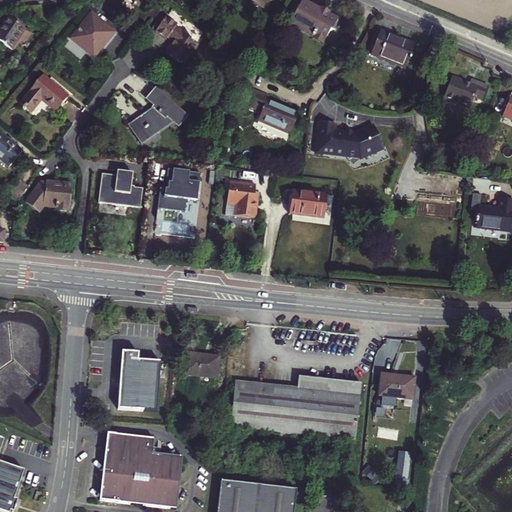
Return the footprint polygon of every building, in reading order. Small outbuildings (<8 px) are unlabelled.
[(272,0),(248,0),(267,10),(272,0)] [(303,0),(291,22),(316,36),(318,32),(327,38),(331,30),(333,31),(339,19),(304,0),(303,0)] [(115,33),(91,14),(71,39),(94,59),(115,33)] [(26,29),(7,16),(0,26),(0,41),(12,50),(26,29)] [(174,41),(166,52),(182,64),(197,44),(175,27),(177,25),(166,17),(155,32),(165,40),(168,36),(174,41)] [(324,43),(327,38),(318,32),(316,36),(315,38),(324,43)] [(393,37),(380,32),(371,55),(406,68),(414,47),(393,38),(393,37)] [(480,100),(486,85),(470,79),(468,83),(450,76),(441,98),(466,109),(472,96),(480,100)] [(68,97),(43,77),(21,104),(32,113),(42,101),(56,112),(68,97)] [(289,136),(299,114),(267,100),(268,97),(251,89),(246,98),(243,97),(239,105),(246,108),(247,106),(261,112),(257,121),(289,136)] [(155,107),(130,126),(143,143),(160,131),(157,127),(168,119),(177,127),(185,117),(155,91),(147,100),(155,107)] [(511,96),(511,97),(502,117),(511,121),(511,96)] [(327,126),(323,154),(352,158),(357,163),(363,158),(375,160),(392,152),(381,129),(364,137),(360,136),(360,138),(353,137),(353,135),(342,134),(343,128),(327,126)] [(22,151),(0,133),(0,159),(10,167),(22,151)] [(201,174),(167,170),(166,183),(168,184),(167,190),(165,190),(164,198),(197,202),(201,174)] [(115,178),(100,177),(97,205),(139,210),(142,190),(133,189),(133,188),(130,188),(131,174),(115,173),(115,178)] [(9,197),(16,203),(27,187),(21,181),(9,197)] [(72,187),(46,183),(45,185),(40,184),(26,204),(37,211),(41,205),(44,207),(55,209),(56,204),(69,206),(72,187)] [(256,187),(229,184),(227,205),(236,206),(235,217),(255,219),(258,194),(255,193),(256,187)] [(327,195),(293,191),(290,214),(325,218),(327,195)] [(511,226),(511,200),(500,199),(498,209),(478,206),(476,228),(511,232),(511,226)] [(56,204),(55,209),(55,211),(68,213),(69,206),(56,204)] [(161,364),(158,364),(148,363),(139,362),(140,355),(123,353),(119,410),(157,414),(161,364)] [(204,356),(185,354),(183,376),(216,380),(219,360),(204,359),(204,356)] [(396,379),(382,378),(379,396),(413,400),(415,379),(396,377),(396,379)] [(298,390),(235,384),(230,428),(355,442),(362,385),(299,379),(298,390)] [(124,439),(110,437),(103,501),(113,445),(115,442),(118,440),(121,439),(124,439)] [(155,442),(124,439),(121,439),(118,440),(115,442),(113,445),(103,501),(177,510),(183,460),(153,457),(155,442)] [(0,451),(3,442),(0,441),(0,511),(14,511),(16,506),(18,502),(14,501),(23,473),(0,465),(0,451)] [(408,484),(410,451),(396,451),(395,484),(408,484)] [(296,511),(299,492),(223,483),(220,511),(296,511)]
